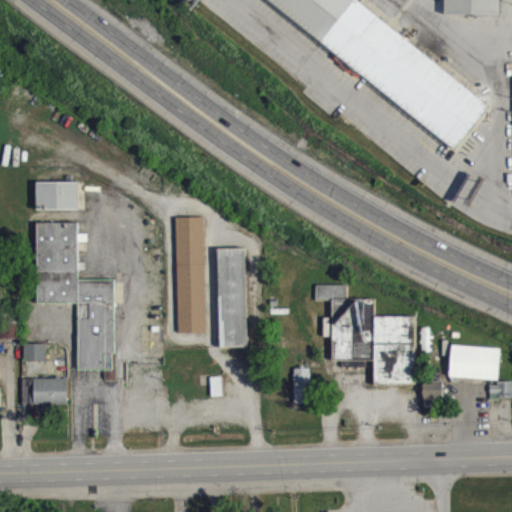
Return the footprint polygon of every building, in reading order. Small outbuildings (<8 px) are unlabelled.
[(492,112),(348,0),(260,0),(338,60),(338,68),(356,82),(361,82),(457,157),(492,112)] [(446,0),(446,22),(501,23),(501,0),(446,0)] [(80,190),(38,190),(37,217),(80,218),(80,190)] [(205,225),(178,225),(180,341),(207,340),(205,225)] [(116,287),(79,288),(79,230),(38,230),(38,311),(79,311),(79,378),(106,377),(106,389),(117,389),(116,287)] [(250,355),(247,256),(219,257),(221,355),(250,355)] [(334,368),(376,369),(376,392),(416,392),(417,324),(376,324),(376,307),(349,307),(349,293),(318,293),(317,308),(334,308),(334,368)] [(25,369),(47,369),(47,352),(26,351),(25,369)] [(502,356),(453,353),(451,385),(500,388),(502,356)] [(312,376),(295,376),(296,411),(313,411),(312,376)] [(69,387),(24,386),(24,411),(69,412),(69,387)] [(445,412),(444,389),(424,389),(425,413),(445,412)] [(511,406),(511,390),(491,390),(492,406),(511,406)]
